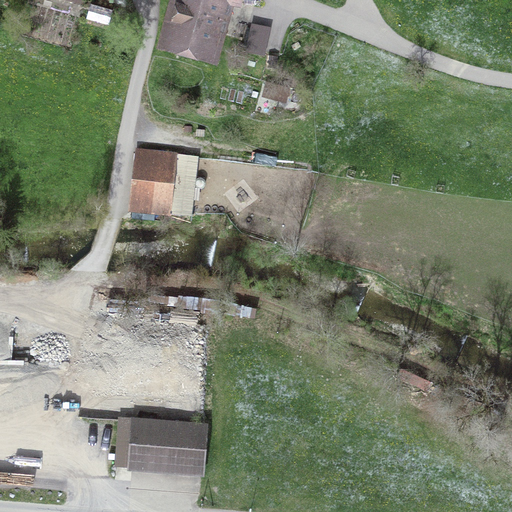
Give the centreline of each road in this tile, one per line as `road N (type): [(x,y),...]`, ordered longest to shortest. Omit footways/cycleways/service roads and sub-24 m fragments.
road 1 (track): [(60,511),(86,307),(149,38),(142,0)]
road 2 (track): [(299,0),(429,61),(511,82)]
road 3 (track): [(398,0),(458,38),(511,57)]
